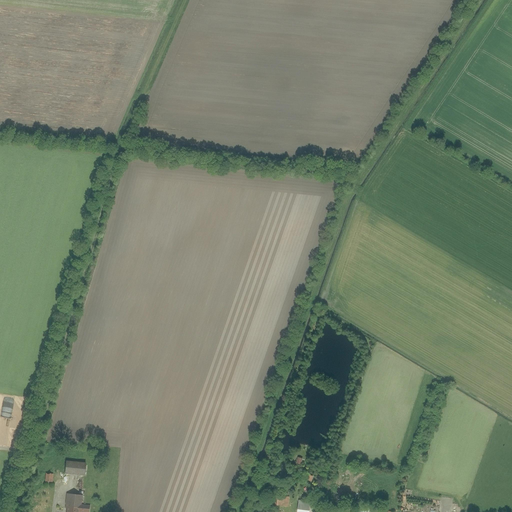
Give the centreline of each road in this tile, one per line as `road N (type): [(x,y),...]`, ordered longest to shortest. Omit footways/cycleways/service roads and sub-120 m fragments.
road 1 (track): [(476,0),(346,198),(233,511)]
road 2 (track): [(189,0),(119,162),(18,511)]
